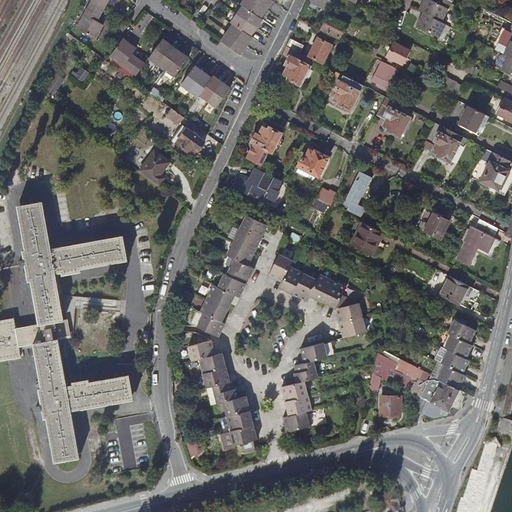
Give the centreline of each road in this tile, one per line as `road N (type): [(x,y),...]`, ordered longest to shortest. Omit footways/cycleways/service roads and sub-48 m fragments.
road 1 (residential): [(187,495),(162,397),(167,309),(192,223),(260,81)]
road 2 (residential): [(261,102),(511,229)]
road 3 (residential): [(257,379),(281,373),(311,327),(306,310),(255,288)]
road 4 (secondary): [(475,424),(511,283)]
road 5 (residential): [(150,0),(260,81)]
